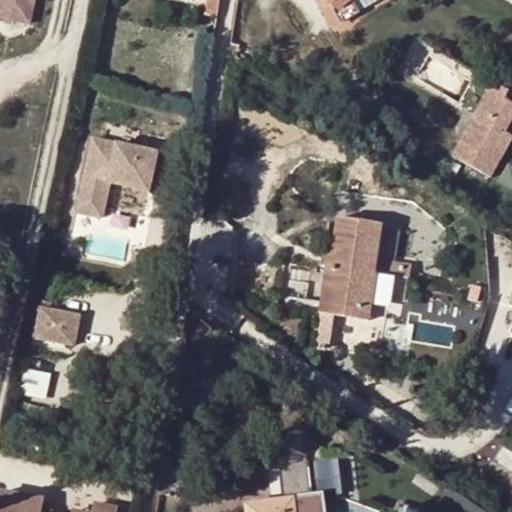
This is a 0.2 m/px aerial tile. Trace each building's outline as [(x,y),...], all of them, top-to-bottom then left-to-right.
[(0,0),(0,17),(30,24),(35,0),(0,0)] [(205,0),(203,14),(217,17),(219,0),(205,0)] [(324,0),(332,12),(353,0),(324,0)] [(510,91),(492,80),(451,155),(491,179),(511,141),(511,135),(506,132),(511,121),(511,102),(505,99),(510,91)] [(92,134),(71,210),(103,219),(111,187),(143,196),(156,152),(92,134)] [(400,140),(394,148),(410,158),(415,150),(400,140)] [(332,218),(327,253),(325,266),(320,303),(356,308),(361,271),(371,273),(373,259),(378,224),(332,218)] [(325,266),(327,253),(319,252),(318,266),(325,266)] [(410,265),(373,259),(371,273),(373,273),(407,278),(410,265)] [(373,273),(371,273),(361,271),(356,308),(367,309),(373,273)] [(356,308),(320,303),(318,314),(366,321),(367,309),(356,308)] [(74,347),(82,313),(39,304),(31,338),(74,347)] [(332,350),(335,324),(317,321),(313,347),(332,350)] [(81,398),(54,390),(50,402),(78,410),(81,398)] [(275,457),(277,468),(305,465),(312,464),(315,464),(314,453),(275,457)] [(312,464),(305,465),(309,497),(315,497),(312,464)] [(309,497),(305,465),(277,468),(280,500),(244,505),(245,511),(292,511),(291,499),(309,497)] [(0,487),(0,511),(113,511),(114,503),(90,499),(88,511),(72,511),(40,507),(42,494),(0,487)] [(309,497),(291,499),(292,511),(319,511),(318,497),(315,497),(309,497)]
